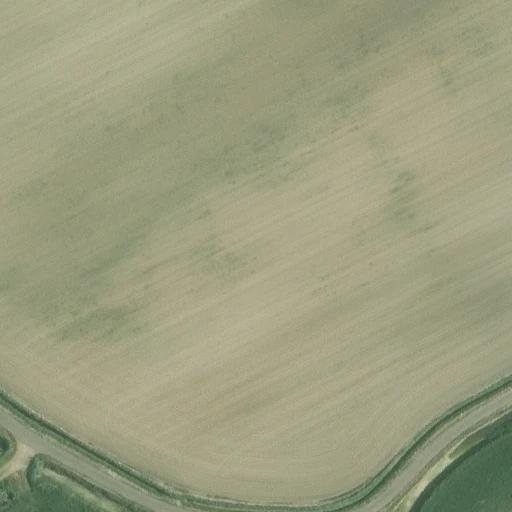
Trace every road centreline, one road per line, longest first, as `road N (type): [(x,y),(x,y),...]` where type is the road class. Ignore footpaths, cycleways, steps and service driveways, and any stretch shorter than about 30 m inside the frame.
road 1 (unclassified): [(0,416),(35,447),(167,511)]
road 2 (unclassified): [(371,511),(431,454),(511,399)]
